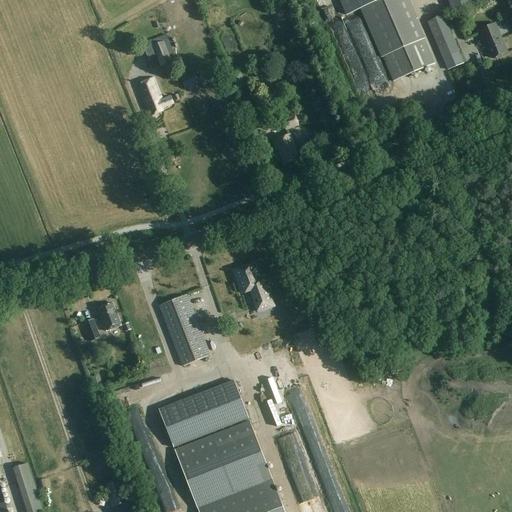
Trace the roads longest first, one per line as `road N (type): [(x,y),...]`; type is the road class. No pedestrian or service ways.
road 1 (tertiary): [(0,297),(222,229),(511,107)]
road 2 (track): [(390,159),(422,206),(467,239),(511,344)]
